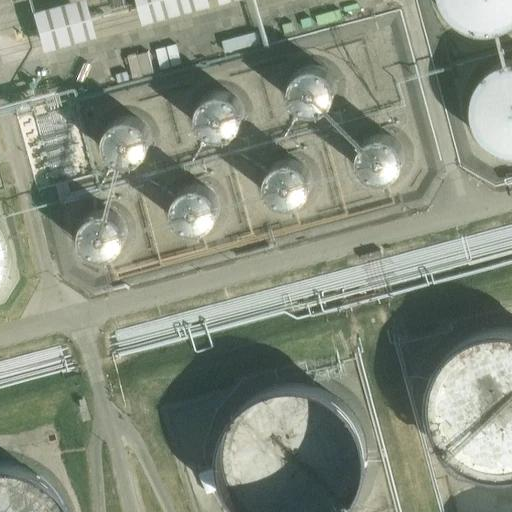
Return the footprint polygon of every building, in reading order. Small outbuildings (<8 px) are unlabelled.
[(511,0),(440,0),(442,3),(447,11),(454,18),(462,24),(471,28),(480,30),(490,30),(499,29),(508,26),(511,23),(511,0)] [(511,64),(506,67),(500,70),(495,73),(490,78),(486,83),(483,89),(481,95),(480,102),(480,108),(481,115),(484,121),(487,127),(491,132),(496,136),(501,140),(507,143),(511,143),(511,64)] [(336,93),(337,87),(336,82),(334,76),(330,72),(326,68),(321,66),(315,65),(310,65),(304,67),(300,70),(296,74),(293,79),(292,85),(292,90),(293,96),(296,101),(300,105),(305,108),(310,109),(316,110),(321,109),(326,106),(330,103),(334,98),(336,93)] [(213,89),(209,91),(205,93),(202,97),(200,101),(199,105),(198,109),(198,113),(199,118),(200,122),(203,125),(206,129),(209,131),(213,133),(218,134),(222,135),(226,134),(231,133),(234,131),(238,128),(241,125),(243,121),(245,117),(245,113),(245,108),(244,104),(243,100),(240,96),(237,93),(234,90),(230,88),(226,87),(221,87),(217,87),(213,89)] [(119,116),(115,118),(112,121),(109,124),(107,128),(105,132),(105,136),(105,141),(106,145),(107,149),(110,153),(113,156),(116,159),(120,161),(124,162),(129,162),(133,162),(137,160),(141,158),(145,156),(148,152),(150,148),(151,144),(152,140),(152,136),(151,131),(150,127),(147,124),(144,120),(141,118),(137,116),(132,115),(128,114),(124,115),(119,116)] [(403,161),(404,155),(403,150),(401,144),(398,140),(393,136),(388,134),(383,133),(377,133),(372,135),(367,138),(363,142),(360,147),(359,152),(359,158),(360,163),(363,168),(367,172),(372,175),(377,177),(383,178),(388,177),(393,174),(398,171),(401,166),(403,161)] [(312,185),(313,180),(312,174),(310,169),(307,165),(303,161),(297,159),(292,158),(286,158),(281,160),(276,163),(272,167),(270,172),(268,177),(268,183),(270,188),(272,193),(276,197),(281,200),(286,202),(292,202),(298,201),(303,199),(307,195),(310,191),(312,185)] [(187,183),(183,185),(180,187),(177,191),(175,194),(173,199),(173,203),(173,207),(174,212),(175,216),(178,219),(181,222),(184,225),(188,227),(192,228),(197,228),(201,228),(205,227),(209,225),(213,222),(216,219),(218,215),(219,211),(220,206),(220,202),(219,198),(218,194),(215,190),(212,187),(209,184),(205,182),(200,181),(196,181),(192,181),(187,183)] [(126,236),(127,230),(126,225),(124,220),(121,215),(117,212),(113,209),(107,208),(102,208),(97,209),(92,212),(88,215),(85,220),(83,225),(82,230),(83,236),(85,241),(88,245),(92,249),(96,251),(102,253),(107,253),(112,251),(117,249),(121,245),(124,241),(126,236)] [(511,327),(498,326),(486,328),(474,332),(463,337),(452,344),(444,354),(437,364),(431,375),(428,387),(427,400),(428,412),(431,424),(436,436),(443,446),(452,455),(462,463),(473,469),(485,472),(498,474),(510,473),(511,473),(511,327)] [(366,469),(367,456),(366,444),(363,431),(358,419),(351,409),(342,399),(331,392),(320,386),(307,382),(295,381),(282,382),(269,385),(257,390),(246,397),(237,406),(229,417),(224,428),(220,441),(219,453),(220,466),(223,479),(228,491),(235,501),(244,511),(245,511),(340,511),(349,504),(357,493),(362,482),(366,469)] [(69,511),(65,500),(59,491),(52,482),(44,474),(35,468),(25,463),(14,460),(3,458),(0,457),(0,511),(69,511)]
